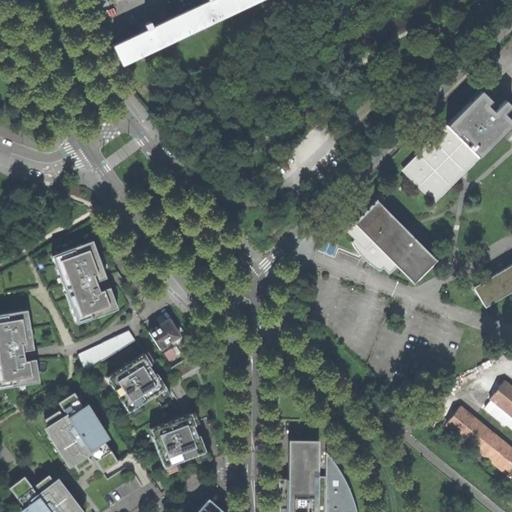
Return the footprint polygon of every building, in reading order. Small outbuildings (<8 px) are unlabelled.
[(210,0),(175,17),(183,34),(245,5),(242,0),(210,0)] [(121,64),(183,34),(175,17),(151,28),(113,46),(121,64)] [(481,97),(487,103),(492,98),(486,92),(481,97)] [(496,112),(494,109),(487,103),(481,97),(434,143),(461,170),(464,174),(511,127),(502,118),(496,112)] [(498,104),(492,98),(487,103),(494,109),(498,104)] [(503,105),(496,112),(502,118),(509,111),(503,105)] [(448,183),(453,178),(461,170),(434,143),(432,145),(429,142),(416,155),(420,159),(403,176),(428,202),(448,183)] [(456,181),(453,178),(448,183),(451,186),(456,181)] [(346,232),(355,241),(362,234),(398,269),(412,284),(433,264),(374,204),(346,232)] [(390,276),(398,269),(362,234),(355,241),(351,244),(354,250),(359,256),(363,253),(371,262),(368,266),(373,270),(381,274),(385,271),(390,276)] [(110,285),(102,288),(98,289),(95,280),(107,276),(94,239),(52,253),(76,322),(118,308),(110,285)] [(362,260),(368,266),(371,262),(363,253),(359,256),(362,260)] [(483,309),(511,292),(511,266),(472,290),(483,309)] [(33,358),(25,359),(21,360),(19,350),(32,349),(26,309),(0,312),(0,386),(36,381),(33,358)] [(164,344),(179,335),(168,319),(159,325),(148,332),(160,349),(165,346),(164,344)] [(76,353),(83,369),(134,338),(127,330),(76,353)] [(165,351),(169,359),(177,355),(173,347),(165,351)] [(197,351),(179,362),(186,373),(201,364),(197,351)] [(143,353),(106,376),(110,383),(109,384),(127,412),(165,388),(156,373),(153,374),(151,370),(148,365),(150,364),(143,353)] [(178,379),(186,373),(179,362),(171,367),(178,379)] [(511,392),(502,385),(487,403),(511,423),(511,392)] [(88,402),(45,428),(69,467),(74,464),(88,455),(92,453),(100,448),(98,446),(107,441),(111,439),(88,402)] [(190,412),(149,428),(151,436),(162,467),(204,451),(198,434),(196,435),(194,430),(192,425),(194,424),(190,412)] [(511,480),(511,454),(461,413),(443,433),(508,485),(511,480)] [(288,478),(287,495),(294,495),(294,490),(290,490),(290,485),(293,485),(295,452),(318,452),(318,440),(299,440),(288,440),(288,478)] [(119,461),(107,441),(98,446),(100,448),(92,453),(103,471),(119,461)] [(317,476),(318,452),(295,452),(293,485),(290,485),(290,490),(294,490),(294,495),(287,495),(286,511),(356,511),(353,500),(348,487),(342,475),(334,462),(325,451),(324,476),(317,476)] [(93,462),(88,455),(74,464),(78,471),(86,466),(93,462)] [(36,485),(41,491),(54,482),(49,475),(36,485)] [(31,499),(33,501),(40,496),(51,511),(85,511),(73,496),(59,478),(54,482),(41,491),(31,499)] [(286,511),(287,495),(288,478),(278,478),(278,511),(286,511)] [(21,510),(22,511),(51,511),(40,496),(33,501),(21,510)]
